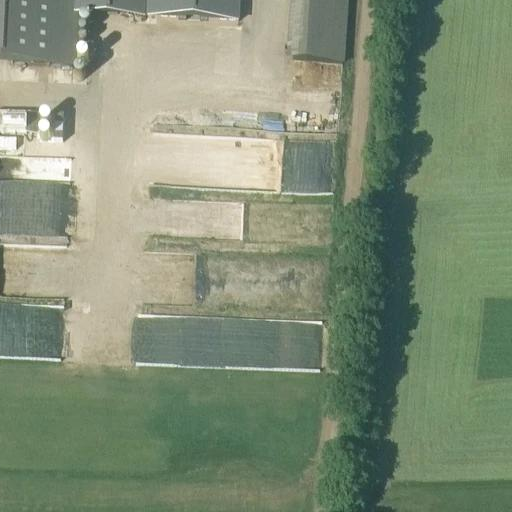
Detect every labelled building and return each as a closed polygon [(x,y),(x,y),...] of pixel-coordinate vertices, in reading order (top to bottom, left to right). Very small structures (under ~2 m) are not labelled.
[(0,0),(0,70),(75,74),(78,0),(0,0)] [(105,0),(151,3),(150,21),(238,26),(239,0),(105,0)] [(294,0),(292,63),(343,65),(345,0),(294,0)] [(0,176),(74,178),(75,126),(0,124),(0,176)] [(213,228),(230,228),(231,211),(202,211),(201,239),(213,240),(213,228)]
